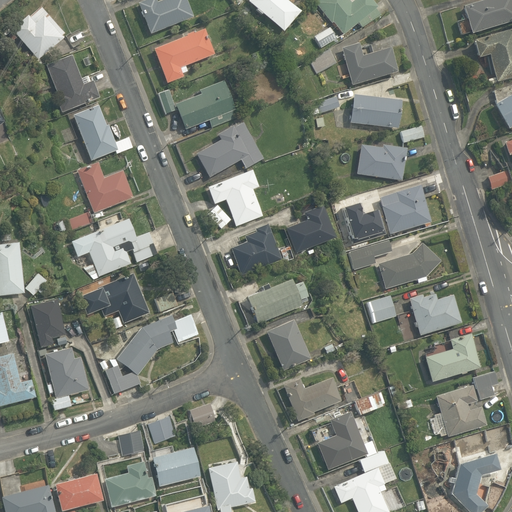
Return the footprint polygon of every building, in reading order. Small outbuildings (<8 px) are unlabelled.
[(187,0),(161,0),(157,2),(156,0),(145,0),(138,3),(151,35),(194,17),(187,0)] [(288,0),(250,0),(249,2),(258,9),(257,10),(262,15),(263,13),(285,31),(302,11),(288,0)] [(363,28),(381,15),(376,9),(378,7),(372,0),(354,0),(352,2),(349,0),(318,0),(315,3),(332,23),(333,22),(344,35),(359,23),(363,28)] [(511,0),(485,0),(464,7),(472,34),(511,22),(511,0)] [(12,29),(38,60),(63,38),(61,37),(65,34),(41,7),(29,17),(28,16),(12,29)] [(321,48),(336,39),(329,28),(314,37),(321,48)] [(187,36),(154,49),(167,83),(184,77),(182,73),(187,71),(185,66),(215,54),(205,29),(195,33),(194,32),(187,35),(187,36)] [(497,83),(511,78),(511,29),(474,41),(479,59),(490,55),(497,83)] [(359,43),(342,48),(352,86),(399,72),(391,47),(363,55),(359,43)] [(316,75),(336,64),(329,50),(309,61),(316,75)] [(72,55),(46,65),(57,94),(55,95),(62,112),(99,98),(92,81),(91,82),(89,76),(87,77),(87,76),(81,79),(72,55)] [(201,94),(176,104),(185,130),(209,121),(212,128),(235,118),(233,111),(236,110),(225,81),(199,90),(201,94)] [(166,114),(176,110),(169,90),(158,94),(166,114)] [(402,100),(354,94),(350,123),(399,129),(402,100)] [(511,94),(495,105),(509,130),(511,127),(511,94)] [(98,105),(74,115),(91,160),(115,151),(117,154),(133,148),(129,137),(115,142),(109,125),(107,126),(98,105)] [(197,154),(210,178),(241,160),(246,169),(265,159),(243,123),(234,128),(233,126),(218,135),(221,140),(197,154)] [(421,126),(400,132),(404,143),(424,137),(421,126)] [(402,181),(407,149),(383,145),(382,148),(361,145),(356,174),(402,181)] [(268,160),(277,157),(274,147),(264,151),(268,160)] [(194,156),(176,165),(190,191),(207,182),(194,156)] [(98,162),(77,171),(94,213),(133,198),(123,171),(104,178),(98,162)] [(259,187),(253,170),(208,187),(214,204),(225,200),(236,227),(263,216),(253,189),(259,187)] [(511,180),(509,170),(488,178),(492,190),(511,183),(511,180)] [(431,221),(421,185),(379,198),(390,234),(431,221)] [(362,218),(357,198),(336,204),(341,224),(362,218)] [(231,220),(217,205),(207,214),(221,229),(231,220)] [(308,220),(287,228),(296,253),(335,237),(322,206),(305,213),(308,220)] [(73,230),(93,223),(88,212),(69,220),(73,230)] [(137,237),(129,218),(71,242),(77,258),(89,253),(93,264),(83,268),(93,280),(99,278),(98,277),(131,264),(127,252),(132,250),(133,253),(137,263),(158,255),(149,232),(137,237)] [(282,260),(268,224),(255,229),(256,232),(244,236),(247,242),(231,248),(241,276),(282,260)] [(392,252),(388,241),(348,252),(354,270),(376,264),(374,257),(392,252)] [(0,295),(25,293),(19,243),(0,244),(0,295)] [(378,264),(385,290),(417,280),(418,283),(427,281),(426,277),(442,261),(422,243),(412,253),(378,264)] [(289,247),(280,250),(284,262),(294,259),(289,247)] [(47,281),(38,273),(25,289),(33,296),(38,291),(44,296),(49,291),(43,286),(47,281)] [(133,273),(107,284),(123,324),(149,313),(133,273)] [(264,291),(248,297),(258,324),(303,306),(301,300),(309,297),(302,282),(295,285),(292,279),(271,288),(269,284),(262,286),(264,291)] [(423,295),(409,299),(416,322),(415,322),(416,328),(418,327),(420,335),(462,323),(453,295),(437,300),(434,291),(430,292),(431,295),(423,298),(423,295)] [(178,306),(173,293),(155,300),(160,313),(178,306)] [(373,323),(396,316),(390,296),(367,303),(373,323)] [(66,335),(57,299),(31,306),(41,348),(53,345),(52,339),(66,335)] [(0,343),(9,341),(2,312),(0,312),(0,343)] [(173,343),(169,332),(174,330),(179,343),(198,335),(191,314),(174,321),(171,315),(141,327),(116,359),(133,372),(123,376),(122,375),(115,360),(109,360),(113,367),(105,371),(114,394),(141,384),(137,375),(157,349),(173,343)] [(123,326),(119,317),(111,320),(115,329),(123,326)] [(294,320),(266,332),(284,371),(310,359),(294,320)] [(452,349),(424,357),(432,382),(480,368),(470,334),(449,340),(452,349)] [(327,354),(335,351),(332,345),(324,348),(327,354)] [(69,395),(89,390),(80,357),(74,359),(72,348),(45,354),(56,399),(52,400),(55,411),(71,406),(69,395)] [(0,406),(36,397),(31,380),(21,382),(13,353),(2,356),(1,351),(0,351),(0,406)] [(494,372),(473,378),(480,400),(495,395),(495,394),(499,393),(496,385),(498,384),(494,372)] [(314,412),(341,401),(332,378),(304,389),(300,379),(283,385),(298,421),(315,414),(314,412)] [(353,401),(361,398),(353,381),(341,386),(349,403),(353,401)] [(447,437),(487,425),(481,407),(469,411),(468,404),(477,401),(472,385),(436,396),(441,413),(434,415),(435,417),(429,418),(435,435),(440,434),(440,437),(447,435),(447,437)] [(379,391),(361,398),(353,401),(359,415),(382,406),(381,404),(384,403),(379,391)] [(215,419),(210,403),(190,410),(195,426),(215,419)] [(367,454),(350,411),(330,420),(336,436),(317,443),(328,470),(367,454)] [(167,437),(161,421),(150,425),(155,441),(167,437)] [(140,430),(121,434),(125,454),(144,450),(140,430)] [(243,435),(233,439),(242,464),(252,460),(243,435)] [(194,446),(152,457),(159,486),(201,476),(194,446)] [(383,484),(396,479),(389,462),(388,463),(383,451),(360,461),(365,473),(333,486),(341,503),(352,498),(357,511),(389,511),(380,492),(386,489),(383,484)] [(451,494),(469,511),(481,511),(488,505),(477,495),(481,476),(500,470),(495,453),(459,463),(455,478),(450,477),(449,482),(454,483),(451,494)] [(111,507),(157,496),(152,476),(148,477),(144,461),(127,465),(129,472),(105,478),(111,507)] [(241,477),(237,461),(208,467),(218,510),(220,510),(220,511),(232,511),(231,507),(256,501),(253,488),(249,488),(247,476),(241,477)] [(55,484),(62,511),(104,500),(97,472),(55,484)] [(55,511),(48,484),(2,496),(5,511),(55,511)]
